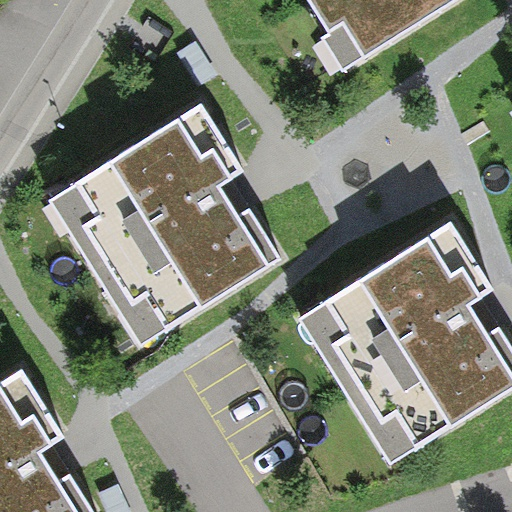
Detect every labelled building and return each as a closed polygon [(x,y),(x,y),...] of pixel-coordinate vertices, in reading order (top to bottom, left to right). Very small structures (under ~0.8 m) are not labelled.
[(307,0),(352,69),(457,0),(307,0)] [(194,46),(175,57),(195,88),(213,77),(194,46)] [(235,206),(181,120),(54,201),(141,340),(269,259),(235,206)] [(395,457),(511,380),(511,364),(429,237),(304,318),(395,457)] [(222,413),(258,471),(307,441),(270,383),(222,413)] [(0,386),(0,511),(80,511),(56,473),(2,386),(0,386)] [(130,511),(119,487),(100,496),(106,511),(130,511)]
